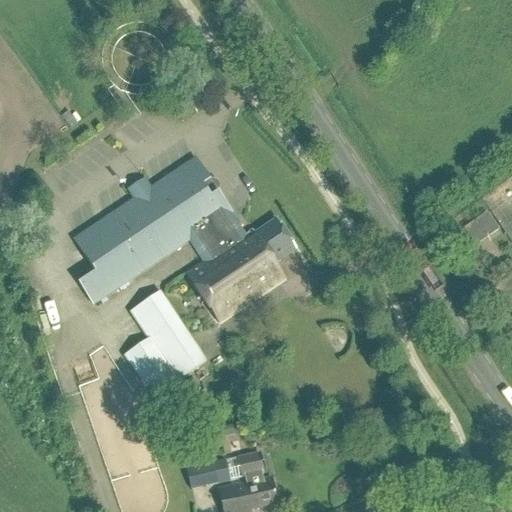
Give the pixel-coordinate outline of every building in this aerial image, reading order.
[(73,242),(95,274),(78,285),(92,307),(117,291),(119,294),(128,288),(126,285),(189,243),(203,265),(185,277),(218,325),(284,281),(274,265),(295,251),(275,222),(254,236),(251,232),(245,237),(216,194),(210,198),(202,186),(208,182),(194,161),(149,191),(145,185),(130,196),(134,201),(73,242)] [(327,272),(333,259),(319,253),(313,266),(327,272)] [(161,415),(186,398),(176,384),(181,381),(202,367),(177,329),(180,327),(158,295),(129,314),(147,341),(123,358),(161,415)] [(195,458),(186,421),(174,424),(183,461),(195,458)] [(259,511),(277,508),(270,480),(263,481),(261,475),(264,475),(259,455),(186,472),(190,491),(244,479),(245,485),(218,491),(222,511),(254,511),(259,511)]
